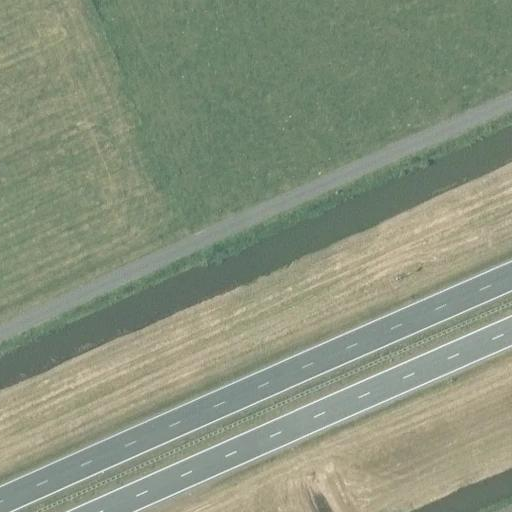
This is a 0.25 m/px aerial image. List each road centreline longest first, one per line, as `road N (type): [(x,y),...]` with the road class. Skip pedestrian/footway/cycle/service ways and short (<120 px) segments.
road 1 (track): [(0,332),(511,100)]
road 2 (trunk): [(511,276),(0,503)]
road 3 (trunk): [(100,511),(511,330)]
